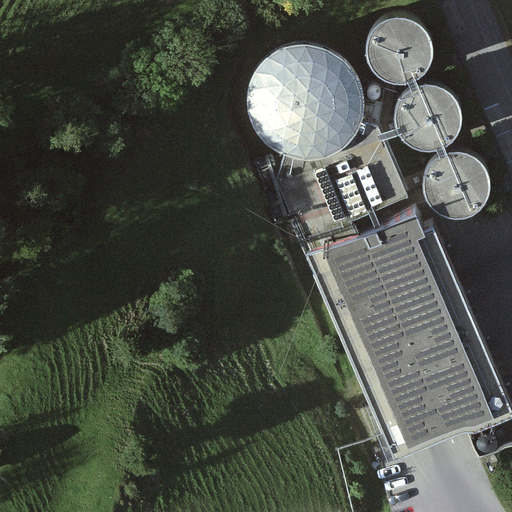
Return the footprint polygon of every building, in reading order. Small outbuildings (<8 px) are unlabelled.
[(369,50),(373,61),(382,71),(393,77),(406,78),(419,74),(430,65),(436,52),(436,38),(431,25),(420,15),(407,11),(393,12),(381,18),(373,27),(369,38),(369,50)] [(325,154),(346,143),(362,124),(364,115),(368,99),(364,75),(349,54),(332,43),(312,38),(292,41),(274,50),(260,65),(251,87),(251,111),(261,132),(279,148),(284,150),(301,156),(325,154)] [(406,130),(417,138),(430,141),(443,138),(454,130),(461,119),(463,106),(460,93),(451,83),(440,76),(428,75),(417,77),(408,84),(401,93),(397,105),(399,119),(406,130)] [(381,119),(364,115),(362,124),(346,143),(325,154),(301,156),(284,150),(286,161),(269,166),(395,456),(511,405),(511,394),(437,219),(429,223),(381,119)] [(434,194),(443,203),(456,207),(470,207),(482,200),(490,190),(493,178),(492,166),(486,155),(477,147),(466,143),(453,144),(442,149),(433,158),(429,170),(429,182),(434,194)]
